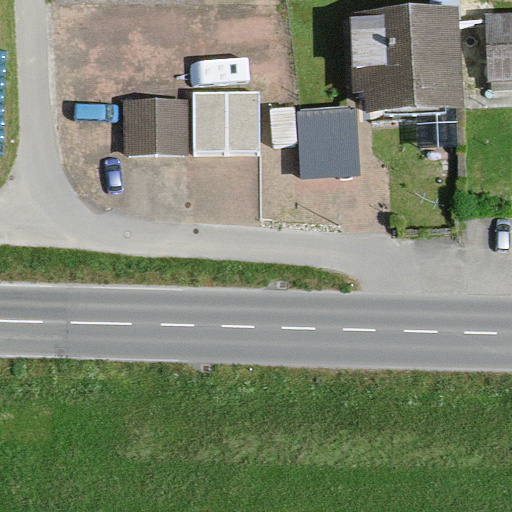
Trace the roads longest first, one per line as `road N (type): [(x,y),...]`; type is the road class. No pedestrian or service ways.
road 1 (track): [(391,329),(387,278),(376,262),(354,254),(55,226),(37,180),(29,0)]
road 2 (primary): [(511,333),(0,321)]
